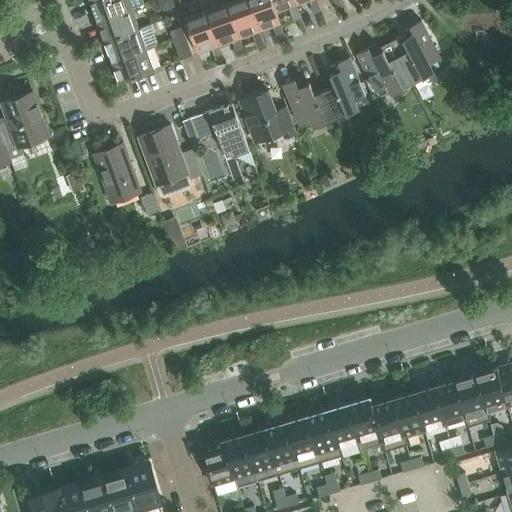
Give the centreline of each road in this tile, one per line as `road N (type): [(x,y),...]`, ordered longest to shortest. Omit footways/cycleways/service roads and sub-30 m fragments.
road 1 (residential): [(28,21),(63,52),(89,127),(358,28),(408,0)]
road 2 (tertiary): [(164,413),(511,308)]
road 3 (tertiary): [(0,462),(164,413)]
